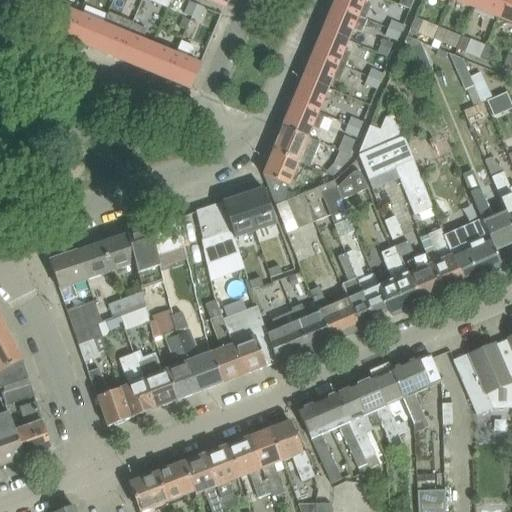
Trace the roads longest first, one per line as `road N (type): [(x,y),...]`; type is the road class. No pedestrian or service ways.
road 1 (residential): [(90,472),(511,291)]
road 2 (unclassified): [(0,249),(204,171),(250,138)]
road 3 (unclassified): [(90,472),(23,303),(0,269)]
road 4 (residential): [(188,111),(0,35)]
road 5 (residential): [(250,138),(262,127),(314,0)]
road 6 (unclassified): [(238,0),(188,111)]
